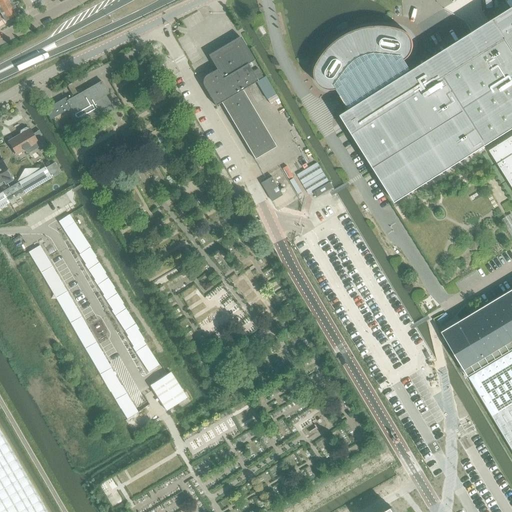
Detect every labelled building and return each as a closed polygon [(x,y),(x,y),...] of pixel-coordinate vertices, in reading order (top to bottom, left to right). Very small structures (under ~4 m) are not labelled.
[(0,13),(14,6),(9,0),(5,0),(0,3),(0,13)] [(18,14),(14,6),(0,13),(0,19),(3,18),(5,21),(18,14)] [(315,71),(315,73),(315,75),(316,79),(316,80),(317,82),(318,84),(319,85),(321,87),(322,88),(324,89),(326,89),(328,90),(330,90),(332,90),(333,90),(337,89),(350,110),(341,115),(397,204),(511,131),(511,7),(494,19),(412,70),(406,60),(407,58),(409,57),(410,55),(412,53),(413,51),(413,49),(413,47),(413,44),(413,42),(412,40),(411,37),(410,35),(408,33),(406,32),(404,31),(401,30),(396,28),(390,27),(384,27),(377,27),(371,28),(365,29),(358,30),(352,33),(346,36),(341,39),(336,43),(331,47),(327,51),(323,56),(319,61),(317,66),(316,68),(315,71)] [(216,69),(208,74),(205,76),(203,79),(203,82),(203,85),(204,88),(215,106),(221,103),(254,160),(276,147),(242,90),(263,78),(258,69),(252,72),(248,64),(254,60),(242,39),(210,58),(216,69)] [(74,98),(67,102),(65,99),(53,106),(54,108),(46,113),(50,120),(67,111),(76,127),(106,109),(102,102),(107,100),(105,96),(108,94),(101,82),(78,96),(74,98)] [(20,134),(8,142),(16,156),(24,151),(26,154),(28,155),(38,149),(38,147),(36,144),(38,143),(29,129),(28,129),(25,128),(20,131),(20,133),(20,134)] [(511,138),(491,152),(511,184),(511,138)] [(0,209),(51,180),(50,179),(60,173),(61,173),(59,171),(54,163),(44,168),(39,171),(38,170),(25,171),(18,182),(18,183),(2,193),(0,194),(0,209)] [(4,166),(0,168),(0,183),(3,182),(5,185),(13,181),(4,166)] [(272,202),(283,196),(273,178),(262,184),(264,188),(266,187),(272,197),(270,198),(272,202)] [(313,192),(317,198),(333,188),(330,183),(313,192)] [(68,215),(58,222),(64,230),(74,223),(68,215)] [(74,223),(64,230),(69,238),(79,231),(74,223)] [(79,231),(69,238),(74,246),(84,239),(79,231)] [(84,239),(74,246),(80,254),(88,249),(89,248),(90,248),(84,239)] [(30,251),(29,252),(42,274),(52,268),(39,246),(30,251)] [(80,254),(79,255),(82,260),(92,253),(89,248),(88,249),(80,254)] [(92,253),(82,260),(86,265),(93,260),(95,259),(96,258),(92,253)] [(86,265),(85,265),(88,270),(98,263),(95,259),(93,260),(86,265)] [(98,263),(88,270),(92,275),(101,268),(98,263)] [(52,268),(42,274),(47,282),(57,276),(52,268)] [(101,268),(92,275),(95,280),(102,275),(104,274),(105,273),(101,268)] [(95,280),(94,281),(97,285),(107,279),(104,274),(102,275),(95,280)] [(57,276),(47,282),(52,291),(62,285),(57,276)] [(107,279),(97,285),(100,290),(110,284),(107,279)] [(110,284),(100,290),(104,295),(111,290),(114,288),(110,284)] [(62,285),(52,291),(57,299),(67,293),(62,285)] [(111,291),(103,296),(106,301),(116,294),(113,289),(111,291)] [(511,290),(442,333),(469,377),(511,350),(511,290)] [(67,293),(57,299),(61,308),(72,302),(67,293)] [(116,294),(106,301),(109,306),(119,299),(116,294)] [(119,299),(109,306),(113,311),(120,306),(122,305),(123,304),(119,299)] [(72,302),(61,308),(66,316),(77,310),(72,302)] [(113,311),(112,311),(115,316),(125,310),(122,305),(120,306),(113,311)] [(77,310),(66,316),(71,324),(82,318),(77,310)] [(125,310),(115,316),(118,321),(128,315),(125,310)] [(128,315),(118,321),(121,326),(132,320),(128,315)] [(82,318),(71,324),(76,333),(86,327),(82,318)] [(132,320),(121,326),(125,331),(135,325),(132,320)] [(135,325),(125,331),(128,336),(135,332),(137,330),(138,330),(135,325)] [(86,327),(76,333),(81,341),(91,335),(86,327)] [(128,336),(127,337),(130,342),(140,335),(137,330),(135,332),(128,336)] [(91,335),(81,341),(86,349),(96,343),(91,335)] [(140,335),(130,342),(133,347),(141,342),(142,341),(143,340),(140,335)] [(133,347),(132,347),(135,352),(146,346),(142,341),(141,342),(133,347)] [(96,343),(86,349),(91,358),(101,352),(96,343)] [(146,346),(135,352),(139,357),(149,351),(146,346)] [(511,350),(469,377),(511,449),(511,350)] [(149,351),(139,357),(142,362),(152,356),(149,351)] [(101,352),(91,358),(96,366),(106,360),(101,352)] [(152,356),(142,362),(145,367),(155,361),(152,356)] [(106,360),(96,366),(101,375),(111,369),(106,360)] [(155,361),(145,367),(148,372),(156,367),(158,366),(155,361)] [(111,369),(101,375),(105,383),(116,377),(111,369)] [(166,411),(187,398),(170,372),(150,386),(166,411)] [(116,377),(105,383),(110,391),(111,391),(113,390),(121,385),(116,377)] [(113,390),(111,391),(116,400),(126,394),(121,385),(113,390)] [(126,394),(116,400),(121,408),(131,402),(128,396),(126,394)] [(131,402),(121,408),(124,413),(134,407),(131,402)] [(134,407),(124,413),(127,418),(138,412),(134,407)] [(0,511),(46,511),(36,493),(0,431),(0,511)]
